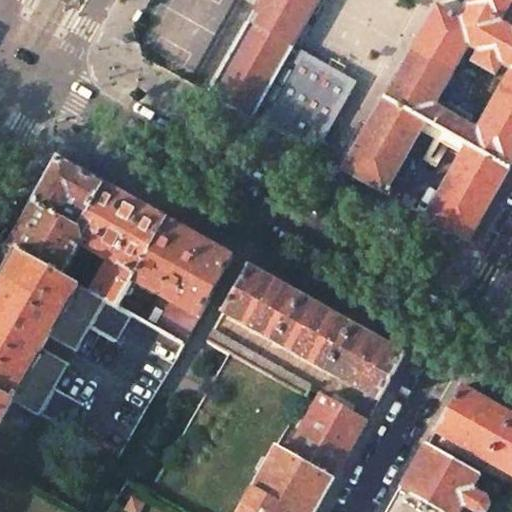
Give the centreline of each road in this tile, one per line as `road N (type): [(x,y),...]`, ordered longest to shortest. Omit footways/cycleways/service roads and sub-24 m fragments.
road 1 (residential): [(48,78),(465,314)]
road 2 (residential): [(465,314),(353,511)]
